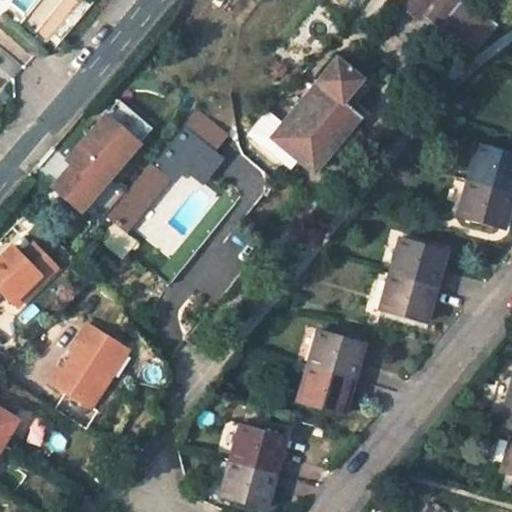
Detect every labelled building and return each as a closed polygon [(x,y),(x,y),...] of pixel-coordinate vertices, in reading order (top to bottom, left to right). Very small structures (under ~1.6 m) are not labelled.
[(402,0),(419,12),(423,6),(427,0),(402,0)] [(427,0),(423,6),(439,18),(453,0),(427,0)] [(496,18),(469,0),(453,0),(439,18),(475,44),(496,18)] [(339,94),(356,71),(335,54),(269,135),(313,170),(361,111),(351,103),(339,94)] [(339,94),(351,103),(367,81),(356,71),(339,94)] [(128,137),(141,122),(109,93),(95,108),(128,137)] [(42,180),(69,204),(128,137),(95,108),(56,153),(61,157),(42,180)] [(462,220),(503,230),(511,199),(511,153),(482,145),(462,220)] [(171,167),(168,164),(154,153),(113,204),(119,209),(131,218),(171,167)] [(214,195),(212,199),(204,208),(218,218),(228,207),(214,195)] [(204,208),(178,242),(191,252),(218,218),(204,208)] [(6,238),(0,245),(0,287),(10,296),(36,266),(40,270),(52,257),(48,253),(27,234),(15,247),(6,238)] [(178,242),(170,251),(162,262),(174,273),(191,252),(178,242)] [(383,314),(426,325),(446,253),(405,242),(383,314)] [(36,266),(10,296),(14,300),(40,270),(36,266)] [(70,342),(75,345),(88,325),(84,321),(70,342)] [(56,365),(47,380),(87,406),(125,348),(88,325),(75,345),(60,368),(56,365)] [(305,406),(345,417),(364,346),(325,335),(305,406)] [(511,374),(494,432),(509,435),(497,473),(511,476),(511,374)] [(0,441),(2,443),(8,431),(2,427),(10,410),(0,404),(0,441)] [(229,501),(270,511),(290,440),(249,429),(229,501)]
